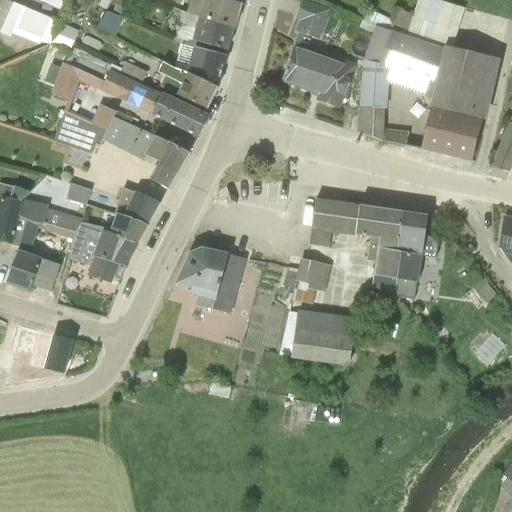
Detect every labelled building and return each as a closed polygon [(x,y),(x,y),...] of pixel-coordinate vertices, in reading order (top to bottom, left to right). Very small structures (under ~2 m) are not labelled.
[(51,42),(58,25),(60,23),(4,0),(0,0),(0,33),(10,38),(12,34),(39,45),(40,43),(43,44),(47,46),(47,44),(50,45),(51,42)] [(35,0),(64,13),(69,0),(35,0)] [(240,5),(221,0),(189,0),(185,13),(233,28),(240,5)] [(464,9),(437,0),(417,0),(413,16),(397,10),(392,21),(390,30),(443,51),(444,47),(451,49),(464,9)] [(285,76),(282,82),(320,95),(318,101),(337,108),(347,81),(349,82),(355,66),(300,44),(303,36),(318,40),(328,13),(302,4),(297,19),(301,20),(298,32),(301,33),(287,69),(286,68),(283,75),(285,76)] [(175,23),(181,25),(177,37),(227,51),(233,28),(185,13),(179,11),(175,23)] [(430,110),(421,150),(469,163),(480,120),(485,121),(500,61),(451,49),(444,47),(443,51),(390,30),(392,21),(367,11),(358,29),(372,34),(362,62),(358,133),(385,144),(406,148),(410,132),(383,129),(384,111),(386,111),(387,85),(429,102),(428,109),(430,110)] [(106,12),(97,28),(115,37),(123,19),(106,12)] [(58,25),(51,42),(70,51),(77,33),(58,25)] [(226,56),(181,45),(173,68),(216,90),(226,56)] [(70,54),(140,87),(146,73),(124,63),(120,71),(73,48),(70,54)] [(140,87),(70,54),(69,53),(65,65),(62,63),(60,69),(51,65),(44,82),(53,86),(51,94),(68,100),(52,142),(91,156),(96,145),(100,147),(103,141),(113,118),(129,126),(132,120),(99,105),(91,122),(70,111),(79,82),(153,115),(161,97),(140,87)] [(0,70),(29,58),(28,54),(0,65),(0,70)] [(162,63),(158,74),(164,77),(158,87),(206,110),(216,90),(173,68),(162,63)] [(161,97),(153,115),(199,136),(208,119),(161,97)] [(511,163),(511,113),(490,167),(508,171),(509,171),(511,163)] [(113,118),(103,141),(156,169),(150,179),(168,189),(188,154),(129,126),(113,118)] [(90,199),(91,183),(70,181),(69,197),(90,199)] [(124,189),(110,235),(136,246),(160,203),(124,189)] [(0,197),(0,242),(19,247),(28,220),(75,233),(81,223),(83,219),(46,210),(48,206),(24,199),(19,203),(0,197)] [(394,291),(402,213),(315,201),(308,246),(328,249),(331,234),(355,237),(355,236),(370,238),(366,261),(374,262),(371,289),(394,291)] [(402,213),(394,291),(393,297),(414,301),(421,256),(435,258),(438,239),(423,237),(426,217),(402,213)] [(511,219),(504,219),(499,249),(511,266),(511,219)] [(19,247),(6,285),(29,293),(32,286),(51,291),(59,266),(28,255),(38,231),(73,240),(75,233),(28,220),(19,247)] [(73,240),(68,260),(91,267),(88,276),(111,283),(117,265),(125,267),(136,246),(110,235),(102,233),(103,231),(81,223),(75,233),(73,240)] [(227,256),(200,249),(189,254),(174,285),(191,288),(190,295),(202,298),(201,307),(211,310),(227,256)] [(211,310),(229,314),(244,260),(227,256),(211,310)] [(297,271),(293,289),(291,301),(312,306),(315,291),(324,294),(331,267),(299,259),(297,271)] [(293,289),(297,271),(287,268),(283,286),(293,289)] [(484,279),(472,290),(486,305),(496,296),(489,287),(490,286),(484,279)] [(289,313),(279,356),(348,367),(356,319),(289,313)] [(11,373),(0,374),(0,386),(62,378),(72,341),(20,328),(13,352),(11,373)] [(13,352),(0,349),(0,374),(11,373),(13,352)] [(209,387),(208,395),(228,399),(230,389),(211,387),(209,387)] [(293,399),(289,418),(313,423),(317,402),(293,399)] [(507,479),(501,487),(511,495),(511,462),(502,475),(507,479)]
